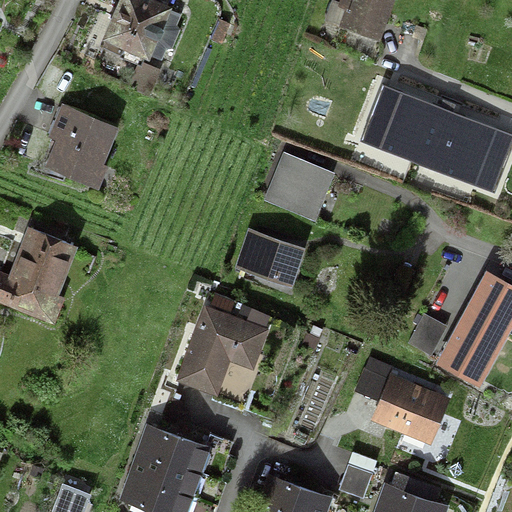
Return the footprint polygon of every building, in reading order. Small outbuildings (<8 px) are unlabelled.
[(181,6),(166,0),(127,0),(112,40),(160,58),(181,6)] [(395,0),(339,0),(338,6),(346,8),(339,26),(380,42),(395,0)] [(511,142),(511,135),(383,85),(361,141),(494,192),(511,142)] [(128,127),(67,103),(53,138),(60,141),(51,164),(105,185),(128,127)] [(339,175),(285,155),(267,201),(321,221),(339,175)] [(15,274),(0,268),(0,304),(57,324),(85,243),(33,225),(15,274)] [(309,247),(251,229),(238,269),(297,287),(309,247)] [(416,270),(399,265),(386,291),(404,298),(416,270)] [(511,340),(511,282),(492,271),(443,363),(487,387),(511,340)] [(274,328),(205,305),(179,381),(224,397),(236,362),(260,370),(274,328)] [(455,329),(426,315),(411,346),(439,360),(455,329)] [(454,398),(394,376),(377,423),(437,445),(454,398)] [(142,449),(227,480),(236,456),(229,454),(234,442),(210,433),(206,445),(151,425),(142,449)] [(227,480),(142,449),(133,472),(219,503),(227,480)] [(381,465),(356,455),(341,490),(367,500),(381,465)] [(215,511),(219,503),(133,472),(124,498),(163,511),(215,511)] [(262,499),(299,511),(320,511),(327,495),(271,475),(262,499)] [(380,510),(386,511),(440,511),(443,504),(388,486),(380,510)] [(258,511),(299,511),(262,499),(258,511)]
